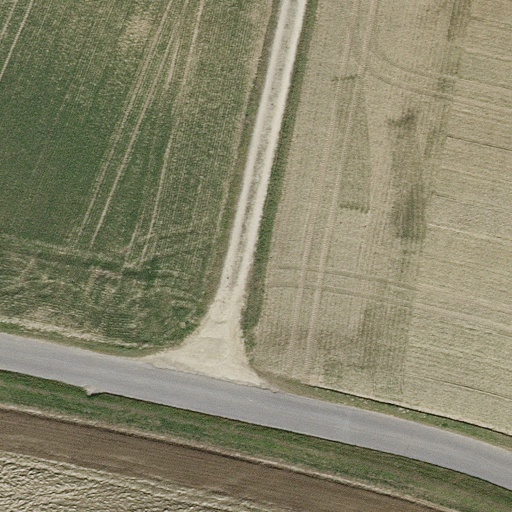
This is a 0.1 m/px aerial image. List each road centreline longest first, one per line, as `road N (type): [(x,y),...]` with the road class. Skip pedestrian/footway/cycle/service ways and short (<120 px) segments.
road 1 (unclassified): [(511,473),(216,394),(0,357)]
road 2 (track): [(300,0),(216,394)]
